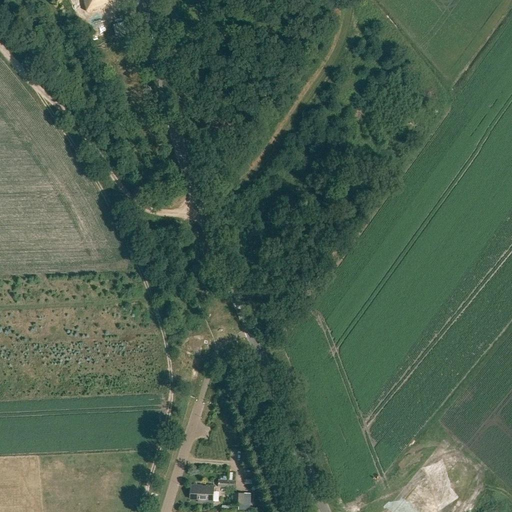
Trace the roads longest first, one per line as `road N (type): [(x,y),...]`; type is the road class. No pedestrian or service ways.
road 1 (tertiary): [(324,511),(200,210),(143,0)]
road 2 (track): [(33,81),(133,254),(165,338),(171,394),(139,511)]
road 3 (track): [(33,81),(136,205),(166,215)]
